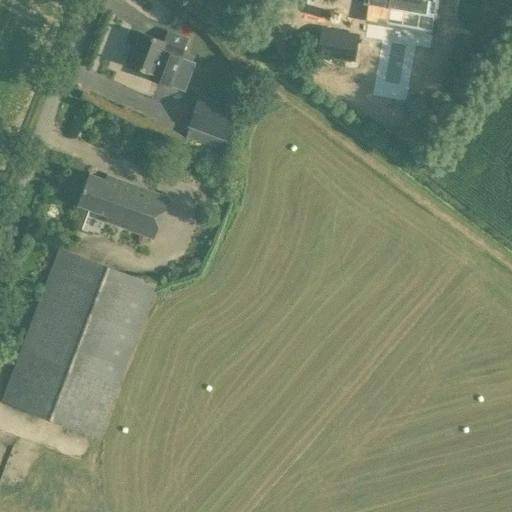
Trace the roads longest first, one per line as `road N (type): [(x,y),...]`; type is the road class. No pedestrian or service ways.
road 1 (unclassified): [(0,259),(96,0)]
road 2 (motorway): [(511,353),(368,511)]
